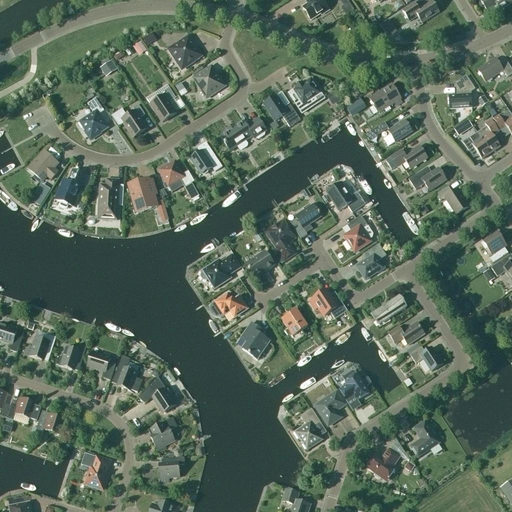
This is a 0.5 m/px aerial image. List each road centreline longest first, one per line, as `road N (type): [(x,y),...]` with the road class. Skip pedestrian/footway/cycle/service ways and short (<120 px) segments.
road 1 (residential): [(327,511),(351,443),(464,365),(404,270)]
road 2 (residential): [(113,511),(130,457),(125,433),(88,406),(0,377)]
road 3 (residential): [(243,87),(153,153),(116,162),(69,147),(57,134)]
road 4 (tertiary): [(235,15),(142,5),(33,40)]
road 5 (tertiary): [(416,62),(326,53),(235,15)]
road 6 (unclassified): [(480,180),(432,127),(416,62)]
